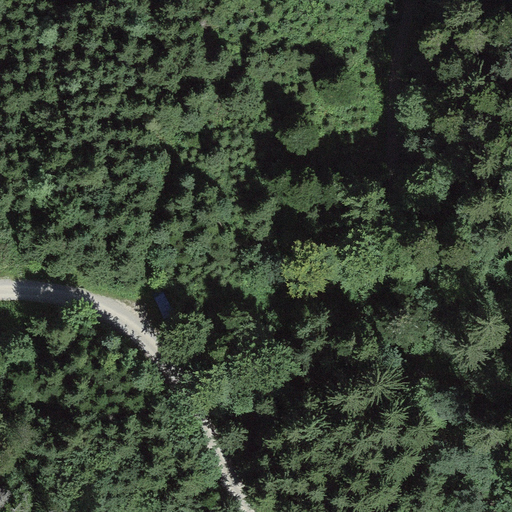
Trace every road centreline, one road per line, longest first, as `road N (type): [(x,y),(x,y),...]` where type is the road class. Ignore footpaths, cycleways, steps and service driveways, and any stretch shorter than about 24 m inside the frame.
road 1 (track): [(487,511),(439,440),(396,219),(394,94),(411,0)]
road 2 (track): [(0,296),(49,292),(118,316),(175,375),(252,511)]
